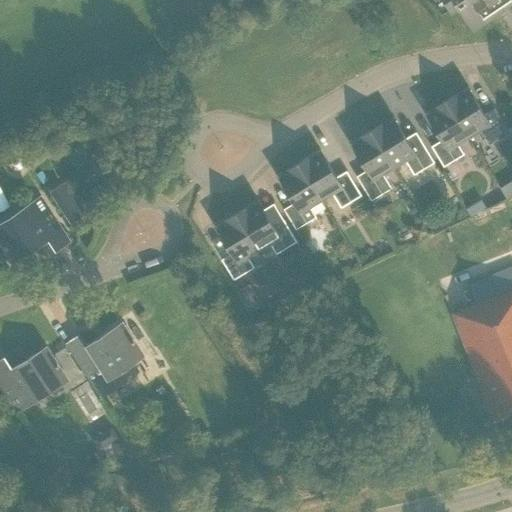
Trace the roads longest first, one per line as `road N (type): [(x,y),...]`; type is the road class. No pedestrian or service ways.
road 1 (residential): [(511,50),(407,66),(270,137)]
road 2 (residential): [(99,273),(159,255),(170,243),(168,211),(150,203),(125,215),(112,243)]
road 3 (residential): [(270,137),(230,125),(200,131),(192,158),(202,177),(230,181),(256,161)]
